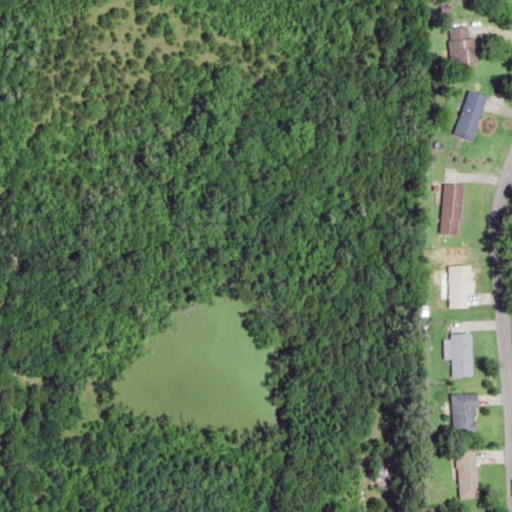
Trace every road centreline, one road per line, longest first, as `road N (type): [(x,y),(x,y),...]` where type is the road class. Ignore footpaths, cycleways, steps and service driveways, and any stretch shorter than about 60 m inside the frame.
road 1 (residential): [(507,391),(499,208),(511,162)]
road 2 (residential): [(511,511),(507,391)]
